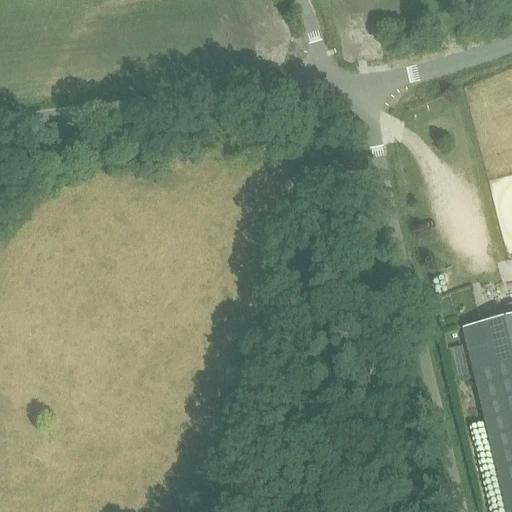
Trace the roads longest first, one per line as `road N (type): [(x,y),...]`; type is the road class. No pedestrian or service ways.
road 1 (unclassified): [(457,511),(374,135),(350,101),(323,87)]
road 2 (unclassified): [(0,126),(323,87)]
road 3 (unknown): [(374,135),(413,136),(479,253),(511,260)]
road 4 (unclassified): [(323,87),(412,74),(511,44)]
